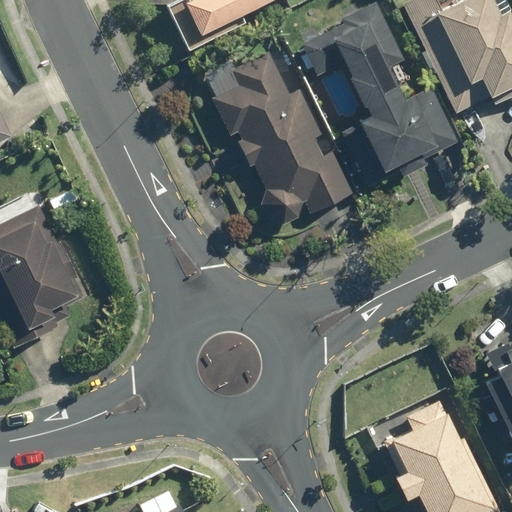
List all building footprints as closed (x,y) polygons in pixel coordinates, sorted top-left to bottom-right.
[(238,14),(267,0),(180,0),(169,6),(189,46),(241,20),(238,14)] [(390,64),(404,58),(375,0),(374,0),(340,17),(342,21),(300,42),(306,52),(299,55),(305,68),(312,65),(316,73),(345,59),(352,73),(350,74),(364,104),(367,102),(372,113),(341,129),(368,184),(456,140),(429,86),(406,97),(390,64)] [(405,0),(402,2),(456,111),(491,94),(495,103),(509,96),(511,99),(511,98),(511,11),(510,7),(502,11),(496,0),(455,0),(442,7),(438,0),(405,0)] [(310,210),(352,191),(332,148),(323,153),(315,135),(321,132),(300,87),(289,92),(269,49),(231,67),(239,84),(214,95),(231,132),(239,128),(243,136),(238,139),(249,164),(255,161),(267,187),(262,201),(269,216),(283,221),(299,214),(304,200),(305,199),(310,210)] [(0,143),(11,138),(0,114),(0,143)] [(78,204),(71,188),(47,198),(54,214),(78,204)] [(0,324),(11,347),(56,325),(54,322),(68,314),(63,305),(82,296),(74,281),(77,280),(58,241),(55,242),(38,206),(0,223),(0,324)] [(511,346),(509,348),(506,342),(485,353),(493,369),(499,366),(502,373),(486,380),(492,393),(482,398),(499,432),(508,428),(511,435),(511,346)] [(443,411),(437,400),(404,416),(410,427),(384,440),(400,474),(398,474),(408,497),(419,492),(429,511),(498,511),(462,438),(460,438),(446,410),(443,411)] [(224,511),(209,479),(137,511),(224,511)]
